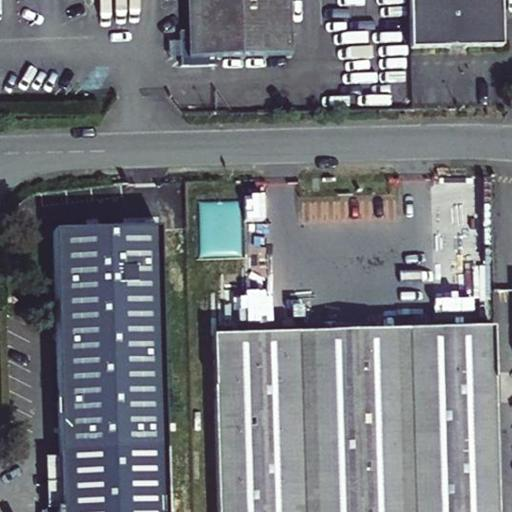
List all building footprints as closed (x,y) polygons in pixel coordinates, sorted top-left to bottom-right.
[(182,0),(184,35),(176,35),(177,42),(177,61),(178,71),(214,70),(214,62),(288,60),(286,0),(182,0)] [(498,0),(404,0),(406,53),(500,50),(498,0)] [(177,61),(177,42),(165,42),(166,62),(177,61)] [(57,511),(168,511),(161,231),(56,234),(63,510),(58,510),(57,511)] [(497,511),(496,445),(493,332),(293,335),(296,504),(296,511),(497,511)] [(296,511),(296,504),(293,335),(213,336),(216,511),(296,511)]
